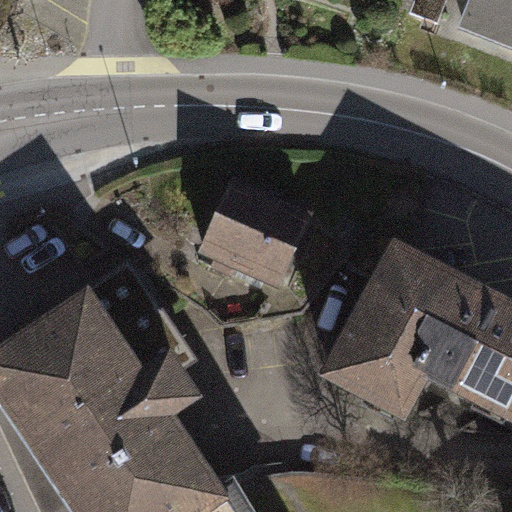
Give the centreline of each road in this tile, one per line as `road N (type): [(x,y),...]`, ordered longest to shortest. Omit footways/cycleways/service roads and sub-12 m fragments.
road 1 (unknown): [(0,156),(150,253),(281,318),(304,342),(321,388),(319,415)]
road 2 (secondary): [(511,168),(437,138),(292,110),(126,108)]
road 3 (secondary): [(126,108),(0,129)]
